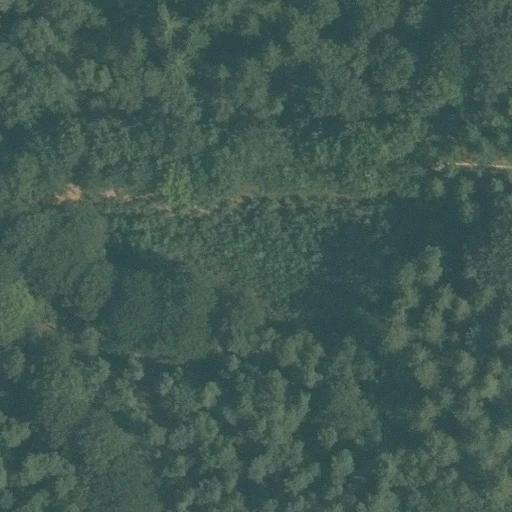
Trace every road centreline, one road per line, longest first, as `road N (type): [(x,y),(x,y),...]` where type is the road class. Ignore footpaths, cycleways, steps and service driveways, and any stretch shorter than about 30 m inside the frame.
road 1 (track): [(450,511),(373,419),(291,340),(40,232),(0,179)]
road 2 (track): [(193,155),(0,153)]
